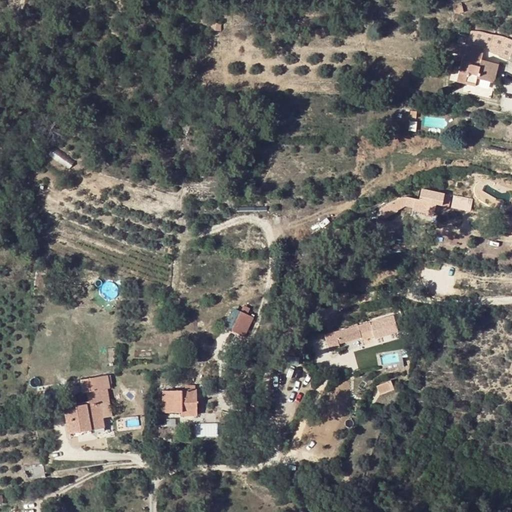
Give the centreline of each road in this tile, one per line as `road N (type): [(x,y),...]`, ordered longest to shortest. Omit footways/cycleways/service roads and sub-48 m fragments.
road 1 (track): [(265,409),(275,354),(299,323),(384,294),(511,299)]
road 2 (unclassified): [(265,409),(275,444),(266,463),(154,461)]
road 3 (unclassified): [(154,461),(65,452),(53,414)]
